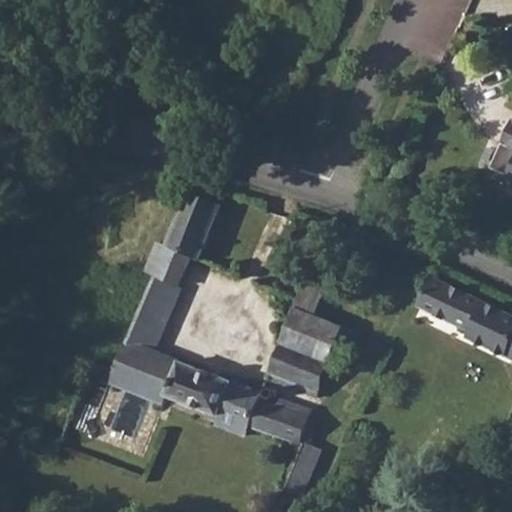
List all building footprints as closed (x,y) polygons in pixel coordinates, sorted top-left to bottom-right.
[(511,124),(492,169),(499,172),(511,177),(511,178),(510,185),(511,185),(511,124)] [(168,246),(156,277),(178,288),(191,258),(201,262),(202,259),(222,206),(190,193),(168,246)] [(300,299),(284,342),(332,361),(334,356),(339,344),(352,349),(358,334),(318,318),(332,276),(311,269),(300,299)] [(511,314),(437,278),(424,306),(474,330),(472,337),(511,356),(511,314)] [(117,374),(113,384),(128,390),(151,398),(165,404),(168,395),(220,415),(217,424),(248,437),(252,426),(303,444),(312,415),(288,407),(263,399),(265,395),(181,363),(181,361),(152,350),(129,341),(116,372),(117,374)] [(269,391),(268,393),(268,397),(270,399),(272,401),(274,401),(278,400),(280,397),(281,393),(279,391),(277,388),(274,388),(271,389),(269,391)]
